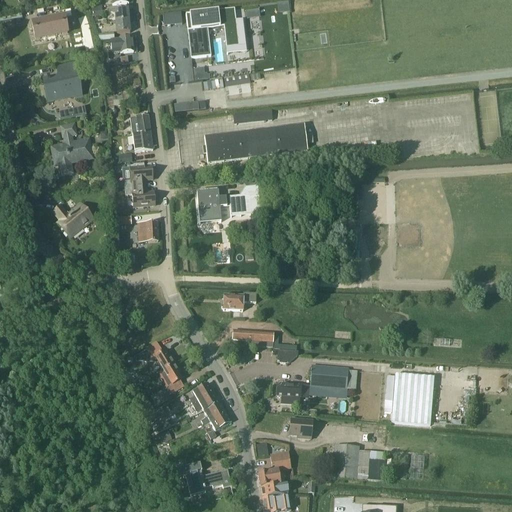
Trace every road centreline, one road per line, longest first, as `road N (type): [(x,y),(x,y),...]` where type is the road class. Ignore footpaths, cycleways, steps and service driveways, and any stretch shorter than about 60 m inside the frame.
road 1 (unclassified): [(165,274),(160,164),(137,0)]
road 2 (unclassified): [(255,511),(236,405),(165,274)]
road 3 (unclassified): [(105,280),(58,264),(30,233),(0,104)]
